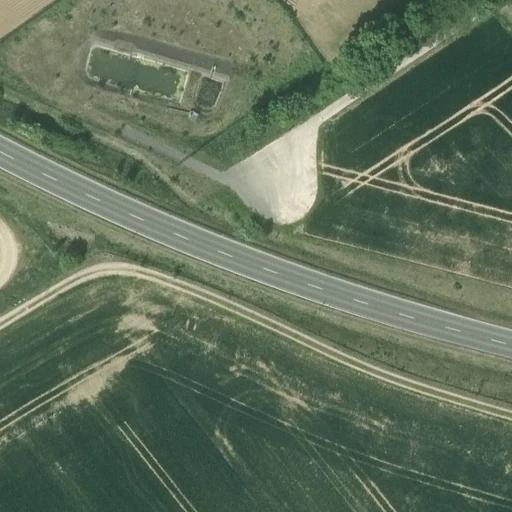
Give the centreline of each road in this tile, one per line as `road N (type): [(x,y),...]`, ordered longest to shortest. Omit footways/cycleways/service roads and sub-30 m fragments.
road 1 (track): [(0,322),(78,271),(132,263),(393,370),(511,406)]
road 2 (secondary): [(0,151),(311,285),(511,348)]
road 3 (track): [(219,181),(496,0)]
